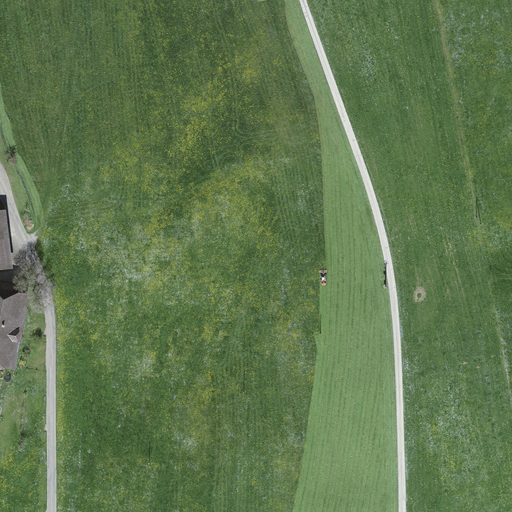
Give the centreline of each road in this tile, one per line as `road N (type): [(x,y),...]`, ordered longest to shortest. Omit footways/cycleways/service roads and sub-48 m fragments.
road 1 (track): [(303,0),(380,223),(396,346),(400,511)]
road 2 (unclassified): [(52,511),(48,306),(0,187)]
